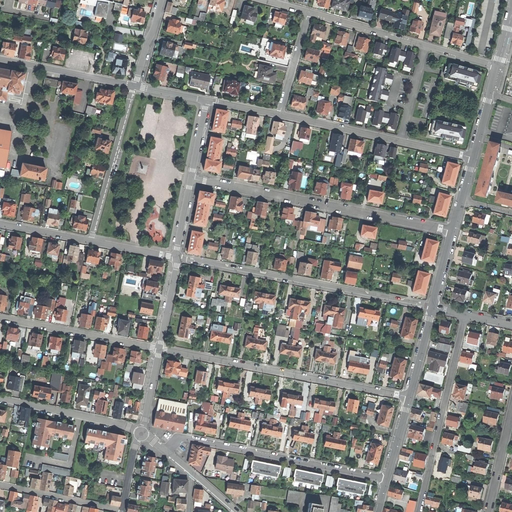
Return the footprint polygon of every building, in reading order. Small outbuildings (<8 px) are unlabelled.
[(209,0),(209,4),(213,5),(212,9),(221,12),(224,1),(221,0),(220,0),(209,0)] [(321,7),(327,9),(329,0),(317,0),(317,3),(318,3),(318,6),(321,7)] [(346,12),(348,2),(349,1),(343,0),(332,0),(331,8),(337,10),(346,12)] [(367,8),(371,9),(374,10),(376,0),(372,0),(372,1),(369,0),(367,8)] [(107,12),(108,5),(97,2),(96,6),(98,7),(96,17),(106,19),(107,12)] [(244,7),(241,18),(247,20),(247,23),(252,25),(253,22),(254,22),(256,14),(253,13),(254,9),(249,8),(244,7)] [(368,20),(371,9),(367,8),(360,7),(357,17),(361,18),(361,20),(362,20),(364,21),(365,19),(368,20)] [(138,11),(134,10),(132,17),(131,20),(142,24),(144,18),(145,13),(141,12),(142,10),(138,9),(138,11)] [(403,30),(408,11),(403,10),(401,15),(396,14),(396,15),(392,14),(392,13),(380,9),(378,18),(388,21),(389,20),(394,21),(392,27),(397,28),(403,30)] [(433,35),(439,37),(442,25),(443,25),(446,14),(434,11),(429,34),(433,35)] [(283,25),(286,15),(280,14),(275,12),(272,22),(276,23),(282,25),(283,25)] [(457,24),(462,25),(463,20),(455,18),(452,30),(455,30),(457,24)] [(414,33),(418,34),(422,22),(412,19),(408,31),(414,33)] [(166,31),(177,34),(180,24),(177,23),(177,21),(173,20),(172,22),(168,21),(167,26),(166,31)] [(314,43),(316,36),(323,38),(326,28),(321,26),(314,25),(309,42),(314,43)] [(85,33),(85,31),(75,29),(73,41),(82,43),(85,44),(87,33),(85,33)] [(338,31),(335,43),(345,46),(348,34),(344,33),(338,31)] [(456,32),(452,31),(451,34),(452,34),(449,43),(456,45),(460,46),(462,37),(455,35),(456,32)] [(119,42),(121,35),(115,34),(113,41),(119,42)] [(27,59),(29,59),(31,47),(27,46),(28,42),(30,43),(31,37),(23,35),(23,37),(22,41),(19,57),(27,59)] [(359,37),(356,49),(366,52),(369,40),(363,39),(359,37)] [(50,49),(52,42),(45,41),(43,48),(50,49)] [(15,53),(17,45),(3,42),(1,54),(8,55),(13,56),(14,53),(15,53)] [(159,54),(171,57),(174,49),(177,50),(178,46),(162,42),(160,49),(159,54)] [(381,54),(385,55),(387,47),(383,45),(384,45),(382,44),(381,45),(380,44),(379,43),(376,42),(373,54),(380,56),(381,54)] [(285,47),(270,43),(268,50),(266,50),(265,53),(269,54),(268,55),(282,59),(283,54),(285,47)] [(65,49),(53,47),(52,54),(51,54),(50,55),(51,57),(53,57),(53,58),(63,60),(63,56),(65,49)] [(397,60),(399,51),(400,49),(397,48),(396,48),(395,50),(392,49),(388,62),(392,63),(393,62),(396,63),(397,60)] [(316,62),(319,52),(307,49),(306,55),(304,59),(309,60),(311,61),(316,62)] [(397,60),(405,62),(407,53),(399,51),(397,60)] [(113,59),(115,54),(108,52),(106,60),(110,61),(111,59),(113,59)] [(408,52),(407,53),(405,62),(404,65),(407,66),(407,68),(411,69),(414,55),(411,55),(412,53),(408,52)] [(121,61),(115,60),(115,62),(113,61),(110,72),(115,73),(123,75),(125,64),(127,65),(128,60),(121,59),(121,61)] [(448,67),(446,75),(445,78),(456,81),(477,87),(481,73),(461,67),(449,63),(448,67)] [(162,81),(166,68),(156,65),(152,78),(157,80),(162,81)] [(176,73),(183,74),(185,67),(178,65),(176,73)] [(270,76),(272,68),(259,65),(259,66),(258,70),(259,71),(257,79),(256,79),(256,80),(274,84),(275,79),(275,77),(270,76)] [(387,70),(377,67),(368,100),(378,103),(379,99),(379,98),(387,100),(389,92),(381,91),(382,88),(383,83),(384,82),(391,84),(393,76),(385,74),(386,73),(387,70)] [(0,69),(0,99),(6,101),(7,92),(20,94),(24,74),(8,71),(0,69)] [(298,81),(309,85),(312,74),(301,71),(299,76),(298,81)] [(207,89),(209,76),(191,72),(190,77),(189,78),(190,78),(189,84),(197,85),(200,86),(200,88),(207,89)] [(60,93),(74,95),(76,85),(69,83),(62,82),(62,83),(58,82),(58,81),(51,80),(45,79),(43,85),(57,88),(57,87),(61,88),(60,93)] [(243,91),(244,84),(226,80),(226,81),(225,81),(223,91),(224,91),(224,92),(226,93),(229,93),(229,94),(230,94),(230,95),(231,96),(234,97),(235,96),(235,95),(236,96),(236,95),(237,90),(243,91)] [(476,90),(477,87),(456,81),(455,84),(458,85),(465,87),(476,90)] [(73,103),(79,105),(82,91),(75,90),(73,103)] [(113,93),(113,92),(108,91),(104,90),(100,90),(99,94),(96,94),(95,102),(99,102),(99,105),(102,106),(103,103),(111,105),(112,98),(113,97),(114,95),(113,93)] [(303,109),(305,99),(294,96),(291,106),(295,107),(298,108),(299,108),(303,109)] [(328,110),(329,106),(330,103),(323,102),(320,101),(319,101),(317,112),(324,114),(327,115),(328,110)] [(94,116),(96,109),(92,108),(87,106),(85,114),(90,115),(94,116)] [(348,119),(351,108),(341,106),(338,117),(343,118),(348,119)] [(214,115),(213,120),(225,122),(227,112),(223,111),(220,110),(216,109),(214,115)] [(364,117),(365,115),(366,111),(364,111),(358,110),(355,121),(363,123),(364,120),(364,117)] [(378,112),(375,111),(372,125),(376,126),(376,124),(380,125),(381,122),(388,123),(388,126),(391,127),(391,129),(395,130),(398,116),(394,116),(395,114),(391,113),(390,115),(383,113),(383,111),(379,110),(378,112)] [(84,115),(71,112),(69,118),(82,122),(84,115)] [(246,126),(242,125),(240,137),(241,137),(241,141),(244,141),(245,133),(246,133),(247,128),(246,136),(253,138),(253,135),(255,135),(256,126),(258,127),(258,122),(257,122),(258,118),(254,117),(248,116),(246,126)] [(223,132),(225,122),(213,120),(213,125),(212,130),(216,131),(216,132),(219,132),(223,132)] [(451,140),(462,142),(466,127),(456,125),(452,124),(433,120),(432,124),(429,124),(428,131),(430,131),(430,136),(440,138),(441,138),(444,138),(443,141),(451,142),(451,140)] [(270,133),(280,135),(281,131),(282,131),(283,128),(282,128),(283,124),(278,123),(273,121),(270,133)] [(300,139),(300,140),(301,140),(301,141),(305,142),(306,140),(308,140),(310,129),(305,128),(301,128),(299,133),(299,135),(298,138),(300,139)] [(0,167),(5,169),(11,132),(0,129),(0,167)] [(337,135),(333,134),(329,151),(338,153),(342,136),(337,135)] [(272,138),(270,137),(268,146),(266,145),(265,145),(264,153),(272,154),(273,146),(270,146),(272,138)] [(101,140),(97,139),(97,140),(95,140),(94,144),(96,145),(94,150),(107,153),(108,148),(110,142),(106,141),(107,139),(102,138),(101,140)] [(220,163),(217,162),(221,140),(217,139),(214,138),(210,138),(208,150),(206,160),(205,160),(204,165),(203,170),(218,173),(220,163)] [(349,151),(348,154),(358,156),(359,153),(361,154),(363,145),(359,144),(360,141),(355,140),(350,139),(348,150),(349,151)] [(374,153),(372,163),(381,165),(386,146),(382,145),(376,144),(375,148),(373,149),(373,151),(374,153)] [(501,147),(492,144),(488,158),(481,183),(478,195),(487,198),(489,191),(490,192),(494,179),(492,178),(495,166),(497,167),(501,154),(499,153),(501,147)] [(388,155),(387,157),(394,159),(396,148),(390,147),(389,151),(387,152),(387,153),(388,155)] [(133,155),(129,178),(147,181),(147,177),(152,178),(156,159),(133,155)] [(447,163),(444,173),(456,176),(458,166),(449,163),(447,163)] [(20,172),(20,176),(38,180),(38,181),(39,181),(40,180),(43,181),(46,169),(24,164),(22,164),(20,172)] [(104,167),(93,164),(91,170),(87,170),(86,174),(87,175),(90,176),(91,174),(94,175),(93,177),(97,178),(97,176),(101,177),(102,172),(104,167)] [(426,173),(428,165),(420,164),(418,171),(426,173)] [(258,182),(260,171),(239,167),(237,178),(245,179),(258,182)] [(274,173),(265,171),(263,182),(267,183),(272,184),(274,173)] [(296,173),(291,173),(291,175),(289,175),(287,184),(289,184),(288,188),(293,189),(298,190),(301,173),(296,172),(296,173)] [(441,183),(453,186),(454,180),(456,176),(444,173),(441,183)] [(326,188),(327,188),(328,187),(328,186),(328,185),(328,183),(327,182),(326,181),(324,181),(323,181),(321,181),(320,182),(319,183),(316,183),(314,193),(320,194),(324,195),(326,188)] [(344,199),(349,200),(352,185),(341,183),(340,192),(341,192),(340,198),(344,199)] [(381,203),(383,193),(369,191),(367,201),(373,202),(381,203)] [(209,204),(212,205),(214,195),(199,192),(198,199),(197,202),(198,202),(209,204)] [(20,202),(29,203),(30,195),(26,194),(22,193),(20,202)] [(438,193),(436,203),(447,206),(449,201),(450,196),(438,193)] [(506,196),(500,194),(498,203),(511,206),(511,195),(507,194),(506,196)] [(412,203),(420,204),(421,197),(414,195),(412,203)] [(229,209),(241,211),(243,204),(241,203),(242,199),(238,198),(231,197),(229,209)] [(205,227),(209,204),(198,202),(196,211),(193,224),(197,225),(197,226),(200,226),(205,227)] [(261,217),(265,218),(267,204),(263,203),(258,202),(255,214),(262,215),(261,217)] [(9,204),(4,203),(3,203),(2,211),(3,212),(3,215),(8,216),(14,217),(16,205),(9,204)] [(436,203),(433,214),(439,215),(445,217),(447,206),(436,203)] [(25,206),(24,211),(23,216),(22,219),(29,220),(33,221),(34,215),(35,209),(30,208),(30,207),(25,206)] [(281,218),(294,220),(294,217),(292,217),(293,209),(289,208),(283,207),(281,218)] [(59,219),(59,216),(56,215),(57,211),(49,209),(46,224),(55,226),(62,227),(64,220),(59,219)] [(305,212),(303,222),(310,223),(309,225),(314,226),(315,224),(318,225),(319,219),(314,218),(315,214),(311,213),(305,212)] [(485,225),(488,225),(490,216),(481,214),(481,215),(476,214),(475,218),(473,223),(484,226),(485,225)] [(73,228),(86,230),(87,225),(88,220),(85,219),(85,217),(79,216),(78,218),(75,217),(75,219),(72,218),(71,223),(74,224),(73,228)] [(330,229),(340,231),(342,219),(337,218),(332,217),(332,220),(330,220),(328,228),(328,230),(330,230),(330,229)] [(367,237),(373,238),(375,228),(368,227),(362,225),(360,236),(364,237),(367,238),(367,237)] [(191,236),(190,242),(201,244),(203,234),(199,233),(196,232),(196,233),(192,232),(191,236)] [(486,237),(471,233),(469,238),(468,242),(479,245),(480,242),(484,243),(486,237)] [(10,239),(8,248),(19,250),(21,238),(17,237),(12,237),(12,240),(10,239)] [(30,242),(28,250),(40,252),(40,254),(43,255),(46,241),(43,240),(42,240),(38,239),(33,238),(32,242),(30,242)] [(426,239),(423,250),(435,253),(438,242),(433,241),(432,241),(430,240),(430,241),(426,239)] [(398,248),(405,250),(406,246),(406,243),(399,241),(398,245),(398,248)] [(195,254),(199,255),(201,244),(190,242),(189,246),(188,252),(191,253),(195,254)] [(354,250),(363,251),(364,248),(364,245),(355,243),(354,250)] [(48,254),(47,256),(52,257),(56,258),(57,257),(59,245),(55,245),(49,244),(47,253),(48,254)] [(65,249),(65,254),(63,264),(62,266),(66,267),(67,260),(78,262),(78,264),(82,264),(84,254),(79,254),(80,251),(78,251),(79,247),(75,246),(70,245),(69,250),(65,249)] [(233,250),(222,248),(221,254),(223,254),(222,258),(228,259),(231,260),(233,250)] [(89,251),(87,262),(98,264),(100,253),(97,252),(97,250),(94,250),(92,250),(92,251),(89,251)] [(428,262),(432,263),(433,258),(435,253),(423,250),(421,260),(425,261),(428,262)] [(247,257),(246,263),(252,264),(255,265),(256,261),(257,258),(258,253),(252,252),(248,252),(247,257)] [(464,256),(463,263),(476,266),(477,261),(474,260),(476,255),(465,252),(464,256)] [(106,257),(105,264),(109,265),(115,266),(114,270),(118,271),(121,255),(117,254),(112,253),(111,258),(106,257)] [(0,261),(9,262),(10,256),(2,254),(0,261)] [(347,266),(360,269),(362,258),(349,255),(347,266)] [(279,259),(276,259),(274,269),(279,270),(285,271),(287,261),(282,260),(282,258),(280,258),(279,259)] [(305,263),(300,263),(298,273),(305,274),(309,275),(311,265),(315,266),(316,260),(308,259),(307,262),(305,262),(305,263)] [(324,260),(321,278),(327,279),(331,279),(332,272),(334,273),(334,270),(339,271),(341,263),(324,260)] [(147,274),(152,274),(152,271),(160,273),(161,268),(162,263),(150,261),(147,274)] [(89,264),(84,263),(81,278),(89,280),(89,275),(85,274),(86,267),(88,267),(89,264)] [(346,271),(344,282),(351,283),(354,284),(356,273),(346,271)] [(422,273),(418,271),(415,282),(426,285),(428,279),(429,274),(425,273),(422,272),(422,273)] [(457,283),(472,286),(474,281),(471,280),(472,275),(469,274),(470,272),(465,271),(465,273),(460,272),(459,276),(457,283)] [(391,281),(398,282),(400,275),(392,273),(391,281)] [(189,281),(188,286),(197,288),(203,289),(204,286),(197,285),(198,281),(200,281),(201,278),(190,276),(189,281)] [(148,279),(146,278),(138,277),(137,280),(144,281),(143,284),(141,289),(145,290),(145,291),(156,294),(157,288),(158,284),(148,282),(148,279)] [(424,295),(426,285),(415,282),(412,292),(416,293),(417,293),(419,294),(424,295)] [(224,286),(220,285),(219,294),(226,295),(225,300),(217,299),(216,300),(212,300),(211,306),(215,307),(216,305),(222,306),(222,307),(226,308),(227,302),(230,287),(224,286)] [(195,297),(199,297),(201,289),(197,288),(188,286),(187,291),(186,296),(195,298),(195,297)] [(237,289),(230,287),(227,302),(230,303),(232,296),(238,298),(240,289),(237,289)] [(468,297),(469,292),(456,289),(455,294),(453,298),(457,299),(456,301),(464,303),(464,301),(465,301),(467,296),(468,297)] [(255,292),(254,300),(260,302),(259,308),(262,309),(265,294),(258,293),(255,292)] [(20,303),(17,302),(16,309),(18,309),(17,314),(22,315),(31,317),(35,299),(31,298),(32,295),(31,295),(31,294),(25,293),(24,297),(21,297),(20,303)] [(496,295),(487,293),(484,302),(489,303),(494,305),(496,295)] [(273,295),(265,294),(262,309),(265,309),(266,303),(273,304),(275,296),(273,295)] [(291,318),(296,319),(300,300),(292,299),(290,298),(288,307),(289,307),(292,308),(292,309),(290,318),(291,318)] [(47,309),(53,310),(55,301),(49,300),(48,305),(43,304),(42,307),(37,306),(35,318),(41,319),(45,320),(47,309)] [(94,317),(95,312),(96,304),(97,304),(98,301),(94,300),(94,302),(93,302),(92,303),(90,303),(88,314),(87,314),(86,316),(82,315),(81,318),(79,318),(79,320),(81,321),(80,326),(84,327),(89,328),(92,317),(94,317)] [(295,327),(302,329),(301,320),(302,319),(303,310),(306,311),(306,312),(308,312),(310,302),(306,301),(300,300),(296,319),(295,327)] [(65,322),(67,311),(62,310),(63,302),(59,301),(57,313),(54,312),(54,316),(56,316),(55,320),(61,322),(65,322)] [(152,311),(153,305),(142,303),(140,313),(151,315),(152,311)] [(329,334),(331,327),(335,307),(328,305),(325,305),(323,314),(325,314),(325,316),(327,316),(325,324),(321,328),(320,328),(319,332),(329,334)] [(107,314),(116,316),(117,309),(111,307),(110,311),(108,311),(107,314)] [(343,317),(345,309),(340,308),(335,307),(331,327),(340,329),(343,317)] [(365,328),(366,324),(369,309),(362,308),(359,307),(358,316),(359,316),(359,318),(361,318),(361,317),(365,317),(364,322),(358,322),(357,330),(362,331),(363,327),(365,328)] [(366,324),(369,325),(370,318),(377,320),(379,311),(375,310),(369,309),(366,324)] [(107,324),(108,324),(109,317),(103,316),(103,319),(97,318),(95,329),(101,330),(104,331),(105,327),(106,327),(107,324)] [(195,330),(196,327),(192,326),(193,325),(189,325),(191,319),(182,317),(181,321),(180,327),(195,330)] [(414,330),(417,320),(411,319),(405,317),(403,327),(414,330)] [(127,335),(129,322),(120,321),(118,333),(122,334),(127,335)] [(440,332),(449,334),(452,324),(443,321),(441,327),(440,332)] [(315,331),(319,332),(320,328),(321,328),(325,324),(317,322),(315,331)] [(226,343),(230,343),(231,334),(232,330),(227,329),(227,333),(224,333),(226,327),(223,326),(222,332),(220,341),(226,343)] [(147,333),(148,330),(148,328),(146,328),(139,327),(137,337),(146,338),(147,334),(147,333)] [(195,333),(195,330),(180,327),(179,331),(178,337),(187,339),(188,332),(195,333)] [(292,339),(295,327),(290,327),(290,331),(291,331),(288,345),(281,344),(279,353),(282,353),(289,355),(292,339)] [(413,335),(414,330),(403,327),(400,336),(412,339),(413,335)] [(8,328),(6,339),(17,341),(19,330),(14,329),(8,328)] [(275,335),(284,337),(286,330),(277,328),(275,335)] [(213,340),(220,341),(222,332),(212,331),(210,340),(213,340)] [(248,347),(254,348),(258,333),(255,332),(253,339),(246,337),(245,346),(248,347)] [(29,350),(39,352),(42,336),(38,335),(36,335),(35,333),(34,333),(33,334),(32,336),(30,336),(28,348),(29,348),(29,350)] [(261,349),(264,350),(266,341),(259,340),(260,333),(258,333),(254,348),(261,349)] [(476,335),(471,333),(468,343),(478,345),(480,336),(476,335)] [(494,334),(490,333),(487,344),(496,346),(499,335),(494,334)] [(48,349),(51,349),(50,351),(53,352),(53,354),(58,355),(61,339),(57,339),(52,338),(51,341),(50,341),(48,349)] [(295,340),(292,339),(289,355),(295,356),(299,356),(301,348),(294,346),(295,340)] [(75,341),(72,357),(78,359),(79,354),(82,354),(80,366),(83,367),(84,360),(85,360),(86,355),(82,354),(84,342),(79,341),(75,341)] [(436,350),(450,353),(452,346),(450,345),(438,342),(436,350)] [(511,343),(506,343),(503,353),(510,354),(510,353),(511,353),(511,343)] [(94,357),(99,358),(98,365),(102,366),(101,369),(104,370),(106,359),(104,359),(106,347),(101,346),(96,345),(94,357)] [(318,360),(324,361),(327,346),(324,345),(323,352),(316,350),(314,359),(318,360)] [(330,346),(327,346),(324,361),(331,362),(334,363),(336,353),(332,352),(332,353),(329,353),(330,346)] [(107,355),(106,359),(104,370),(110,371),(111,364),(116,365),(117,364),(121,364),(122,361),(123,362),(125,352),(123,352),(124,350),(119,349),(114,348),(112,356),(107,355)] [(134,362),(139,363),(139,361),(140,358),(141,353),(131,351),(130,360),(130,361),(134,362)] [(470,364),(472,365),(474,355),(463,352),(462,357),(461,362),(470,364)] [(438,372),(440,366),(445,367),(448,358),(431,353),(430,357),(428,362),(432,363),(430,370),(438,372)] [(349,361),(347,369),(351,370),(357,371),(360,356),(357,355),(356,362),(353,361),(353,360),(349,359),(349,361)] [(363,356),(360,356),(357,371),(362,372),(367,373),(369,363),(366,362),(365,364),(362,363),(363,356)] [(406,360),(394,357),(392,366),(403,370),(405,365),(406,360)] [(177,372),(179,373),(180,368),(178,367),(178,365),(179,363),(173,362),(168,361),(165,372),(166,372),(165,375),(170,376),(171,374),(176,375),(177,372)] [(499,374),(509,376),(510,371),(511,365),(501,363),(500,368),(497,367),(496,372),(499,373),(499,374)] [(401,379),(403,370),(392,366),(389,376),(393,377),(401,379)] [(180,368),(179,373),(178,375),(186,377),(187,370),(180,368)] [(195,382),(205,384),(207,373),(202,372),(197,371),(195,382)] [(54,373),(51,386),(59,388),(60,384),(61,381),(61,376),(62,374),(54,373)] [(134,383),(142,385),(144,375),(139,374),(134,373),(132,382),(134,383)] [(13,390),(22,392),(25,376),(20,375),(20,378),(10,376),(8,389),(7,388),(7,389),(13,390)] [(65,402),(69,403),(71,390),(73,383),(64,381),(63,385),(60,384),(59,388),(59,391),(63,392),(61,401),(65,402)] [(223,397),(225,398),(228,383),(221,381),(219,381),(217,390),(224,391),(223,397)] [(493,390),(491,398),(500,400),(501,399),(503,399),(504,396),(505,390),(503,389),(504,384),(492,382),(490,390),(493,390)] [(229,392),(236,393),(238,385),(235,384),(228,383),(225,398),(228,398),(229,392)] [(81,405),(87,405),(90,386),(80,385),(77,404),(81,405)] [(432,397),(434,389),(421,385),(420,390),(418,395),(431,398),(431,397),(432,397)] [(465,398),(466,393),(467,388),(464,387),(460,386),(457,385),(456,390),(454,396),(457,396),(456,399),(461,400),(464,401),(464,400),(465,398)] [(49,399),(51,390),(51,389),(34,386),(32,396),(44,398),(49,399)] [(255,403),(257,404),(260,388),(253,387),(251,387),(249,396),(256,397),(255,403)] [(257,404),(261,404),(262,398),(269,399),(271,390),(268,390),(260,388),(257,404)] [(434,389),(432,397),(433,399),(434,399),(435,398),(437,398),(437,397),(441,398),(443,391),(434,389)] [(105,414),(108,401),(103,400),(104,393),(95,391),(93,398),(98,399),(95,412),(101,413),(105,414)] [(287,409),(290,410),(292,394),(286,393),(283,393),(281,401),(288,403),(287,409)] [(294,404),(301,405),(302,396),(300,396),(292,394),(290,410),(292,410),(294,404)] [(156,411),(185,416),(187,404),(159,398),(156,411)] [(319,414),(322,414),(322,413),(325,400),(318,399),(315,398),(314,407),(320,408),(319,414)] [(346,410),(356,412),(358,400),(355,400),(349,399),(346,410)] [(331,401),(325,400),(322,413),(329,414),(330,412),(333,412),(335,402),(331,401)] [(131,418),(137,419),(140,402),(136,401),(135,407),(134,407),(133,411),(132,410),(132,409),(128,408),(128,410),(127,409),(125,417),(131,418)] [(120,419),(123,405),(116,403),(113,418),(118,419),(120,419)] [(460,403),(459,403),(457,411),(463,413),(466,413),(468,405),(463,404),(460,403)] [(382,405),(379,414),(390,417),(393,408),(386,406),(382,405)] [(23,426),(24,427),(27,427),(28,422),(31,409),(26,408),(22,407),(18,426),(21,426),(23,426)] [(421,420),(421,418),(423,412),(413,409),(412,414),(411,418),(417,419),(421,420)] [(185,416),(156,411),(153,426),(168,429),(182,432),(185,416)] [(499,415),(487,412),(486,412),(484,422),(497,425),(498,420),(499,415)] [(377,423),(388,426),(389,423),(390,417),(379,414),(377,423)] [(50,435),(71,440),(74,426),(63,424),(60,423),(57,423),(57,422),(56,425),(54,425),(52,424),(53,422),(53,421),(45,420),(45,421),(37,420),(38,418),(37,418),(32,444),(48,448),(50,435)] [(238,428),(240,420),(237,419),(231,418),(229,426),(232,427),(238,428)] [(250,422),(243,420),(240,420),(238,428),(245,430),(248,430),(250,422)] [(205,431),(206,423),(203,422),(197,421),(195,429),(198,430),(205,431)] [(433,431),(435,422),(430,421),(429,425),(428,425),(427,430),(433,431)] [(209,423),(206,423),(205,431),(211,433),(214,433),(216,425),(213,424),(209,423)] [(270,435),(272,426),(269,426),(262,424),(260,433),(263,434),(270,435)] [(282,428),(275,427),(272,426),(270,435),(277,436),(280,437),(282,428)] [(409,438),(423,441),(426,429),(412,426),(411,430),(417,432),(416,435),(410,433),(409,438)] [(99,431),(88,428),(84,449),(99,452),(97,461),(119,466),(125,439),(124,438),(124,437),(123,437),(117,435),(109,434),(109,433),(106,432),(104,432),(102,431),(102,432),(99,431)] [(302,441),(304,432),(301,432),(294,430),(292,439),(295,440),(302,441)] [(307,433),(304,432),(302,441),(308,443),(312,443),(314,434),(307,433)] [(459,437),(445,434),(444,439),(443,444),(453,447),(455,441),(458,442),(459,437)] [(334,448),(336,439),(333,438),(326,437),(324,446),(327,447),(334,448)] [(480,443),(478,450),(491,453),(492,447),(493,442),(478,438),(477,442),(480,443)] [(339,440),(336,439),(334,448),(340,449),(344,450),(345,441),(339,440)] [(371,443),(368,452),(379,455),(381,451),(382,446),(371,443)] [(189,462),(189,464),(193,464),(200,465),(202,453),(209,455),(211,449),(197,446),(197,445),(194,445),(193,445),(192,446),(191,449),(190,458),(189,459),(189,462)] [(18,471),(16,470),(20,452),(9,450),(8,458),(6,458),(4,464),(7,464),(7,466),(13,467),(11,476),(17,477),(18,471)] [(51,458),(68,462),(69,455),(52,452),(51,458)] [(367,456),(365,461),(372,463),(377,465),(379,455),(368,452),(367,456)] [(411,455),(402,452),(400,456),(400,459),(409,461),(411,455)] [(427,456),(417,454),(414,466),(425,468),(427,456)] [(218,456),(215,469),(231,472),(233,462),(226,460),(223,460),(223,457),(218,456)] [(144,461),(143,461),(141,470),(142,470),(145,470),(144,476),(152,477),(156,458),(148,457),(147,462),(144,461)] [(258,462),(252,461),(251,468),(250,472),(257,474),(256,476),(259,476),(260,474),(268,476),(268,478),(271,479),(271,477),(277,478),(278,474),(279,474),(280,466),(273,465),(268,464),(264,463),(258,462)] [(475,468),(472,468),(471,472),(486,475),(487,470),(488,465),(476,462),(475,468)] [(41,471),(71,477),(72,470),(43,464),(41,471)] [(291,468),(284,467),(282,477),(289,478),(291,468)] [(400,483),(405,484),(409,473),(397,469),(395,476),(396,476),(395,477),(396,479),(397,480),(401,481),(400,483)] [(302,471),(298,470),(296,476),(294,475),(294,477),(293,481),(299,482),(299,485),(302,485),(302,483),(311,485),(310,487),(313,488),(314,485),(320,487),(321,482),(321,481),(319,480),(320,475),(316,474),(311,473),(307,472),(302,471)] [(160,495),(167,496),(169,483),(167,483),(167,482),(166,482),(167,477),(163,476),(160,487),(161,488),(160,495)] [(334,477),(327,476),(325,486),(332,487),(334,477)] [(39,489),(41,480),(30,478),(29,482),(31,482),(30,485),(30,488),(39,489)] [(344,479),(338,478),(336,485),(337,485),(336,490),(342,491),(342,493),(345,494),(345,492),(354,494),(353,496),(356,496),(356,494),(363,495),(363,492),(363,491),(364,491),(366,484),(359,482),(353,481),(350,481),(344,479)] [(174,479),(173,493),(178,493),(178,492),(187,493),(188,481),(182,480),(174,479)] [(50,485),(52,486),(52,483),(50,482),(42,480),(40,490),(48,492),(49,489),(50,485)] [(73,491),(75,491),(77,482),(74,482),(66,480),(63,494),(72,496),(72,494),(73,491)] [(152,482),(144,481),(143,486),(140,485),(138,485),(137,494),(138,494),(141,495),(140,500),(148,501),(152,482)] [(236,494),(242,495),(243,486),(228,484),(227,493),(234,494),(233,496),(235,496),(236,496),(236,494)] [(252,485),(251,494),(259,495),(260,486),(252,485)] [(469,497),(471,497),(471,500),(476,501),(477,498),(480,499),(481,495),(483,489),(469,486),(468,489),(471,490),(469,497)] [(389,496),(398,499),(398,498),(400,491),(391,488),(390,492),(389,496)] [(195,501),(202,502),(203,490),(199,489),(194,489),(193,498),(195,499),(195,501)] [(287,502),(298,504),(300,492),(289,490),(287,502)] [(14,499),(16,499),(17,493),(15,492),(10,491),(8,501),(11,501),(13,502),(14,499)] [(435,494),(429,493),(428,497),(427,497),(426,501),(426,504),(433,506),(432,508),(439,509),(441,500),(434,498),(435,494)] [(37,497),(30,495),(26,511),(35,511),(38,502),(36,501),(37,499),(37,497)] [(110,504),(119,506),(120,502),(121,498),(112,496),(111,501),(110,504)] [(332,497),(329,511),(351,511),(346,511),(346,510),(337,509),(339,498),(332,497)] [(10,506),(22,508),(23,503),(18,502),(19,500),(16,499),(14,499),(13,502),(11,501),(10,506)] [(177,499),(176,507),(177,507),(176,509),(183,510),(184,508),(185,508),(186,505),(186,500),(177,499)] [(57,501),(50,500),(47,511),(66,511),(69,505),(65,504),(64,506),(59,505),(57,504),(57,501)] [(409,504),(406,511),(414,511),(417,502),(410,501),(409,504)] [(321,511),(322,505),(310,503),(308,511),(321,511)]
